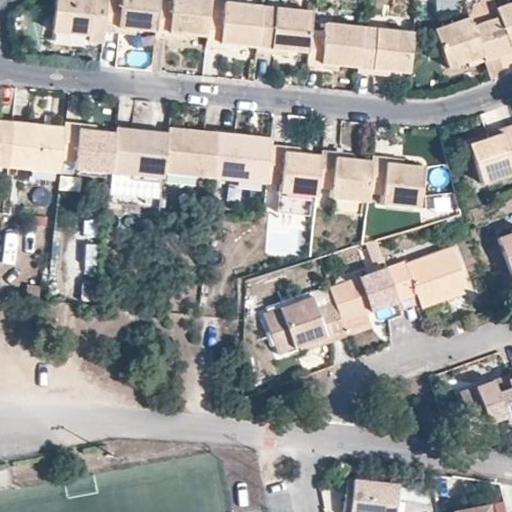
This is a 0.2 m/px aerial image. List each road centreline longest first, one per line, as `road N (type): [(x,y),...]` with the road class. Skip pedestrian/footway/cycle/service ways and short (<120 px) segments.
road 1 (residential): [(0,72),(416,114),(511,90)]
road 2 (residential): [(314,442),(181,426),(0,419)]
road 3 (residential): [(511,320),(349,377),(341,444)]
road 4 (residential): [(511,466),(341,444)]
